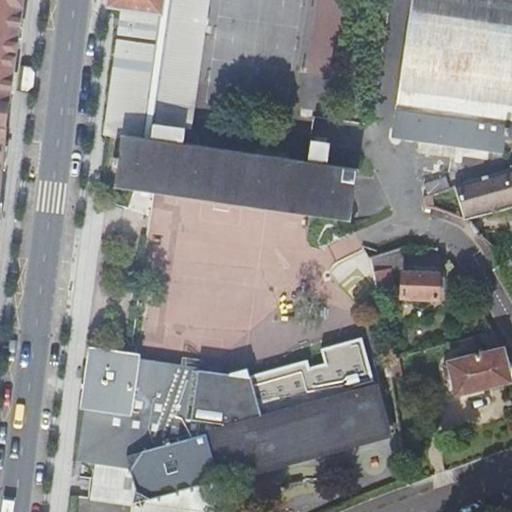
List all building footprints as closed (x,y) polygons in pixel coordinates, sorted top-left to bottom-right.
[(23,0),(0,0),(0,129),(11,131),(23,0)] [(88,0),(86,13),(112,15),(95,136),(103,138),(183,148),(186,130),(203,24),(206,0),(88,0)] [(386,140),(499,154),(502,138),(511,139),(511,0),(405,0),(390,110),(386,140)] [(294,164),(183,148),(103,138),(99,163),(90,163),(89,173),(98,173),(95,193),(143,199),(148,199),(336,226),(341,174),(312,170),(315,147),(296,145),(294,164)] [(425,181),(426,194),(447,191),(444,177),(425,181)] [(511,177),(447,195),(454,222),(511,208),(511,177)] [(383,269),(360,269),(359,288),(382,289),(383,269)] [(390,275),(388,304),(431,306),(432,276),(390,275)] [(242,378),(228,377),(119,355),(79,349),(69,411),(65,462),(88,463),(117,471),(125,495),(214,478),(225,475),(226,479),(393,435),(356,340),(313,352),(316,365),(303,368),(301,362),(242,378)] [(442,403),(500,388),(492,350),(433,363),(442,403)] [(117,471),(88,463),(82,503),(123,509),(122,511),(210,511),(214,478),(125,495),(117,471)]
